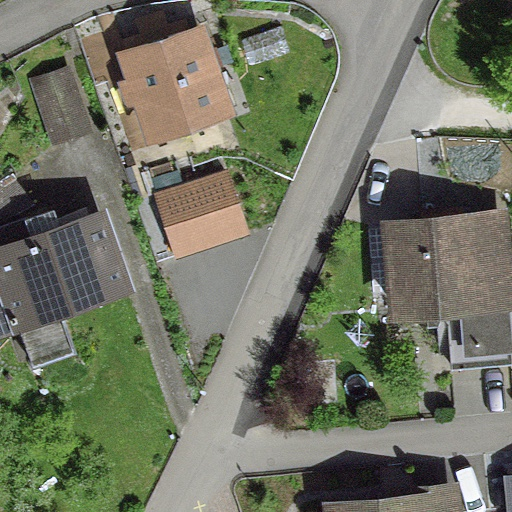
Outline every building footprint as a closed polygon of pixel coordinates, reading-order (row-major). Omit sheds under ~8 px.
[(125,103),(137,99),(150,136),(222,112),(193,27),(121,52),(128,73),(116,77),(125,103)] [(63,71),(29,83),(49,140),(83,128),(63,71)] [(7,176),(0,181),(0,218),(28,202),(9,177),(7,176)] [(249,230),(230,176),(158,202),(177,255),(249,230)] [(27,223),(0,232),(0,325),(13,321),(28,363),(68,349),(53,307),(120,283),(96,216),(32,239),(27,223)] [(493,216),(385,225),(392,310),(503,300),(499,257),(496,257),(493,216)] [(396,501),(330,507),(330,511),(446,511),(444,489),(395,494),(396,501)]
